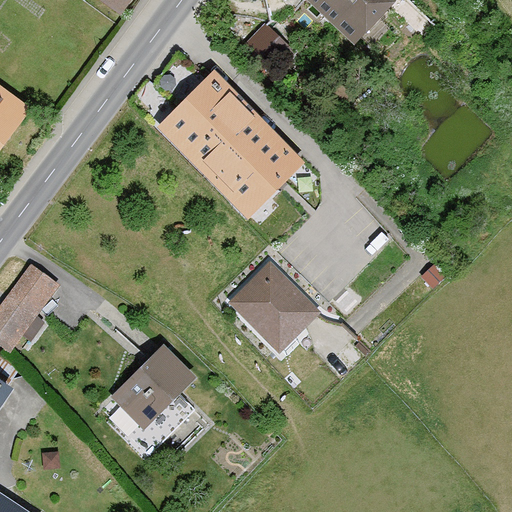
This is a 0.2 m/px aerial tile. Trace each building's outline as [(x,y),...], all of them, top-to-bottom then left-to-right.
[(114,0),(132,13),(141,0),(114,0)] [(324,0),(369,43),(411,0),(324,0)] [(266,58),(279,45),(261,29),(249,41),(266,58)] [(0,70),(0,162),(44,102),(0,70)] [(220,71),(168,123),(259,214),(311,162),(220,71)] [(274,258),(237,297),(289,347),(326,308),(274,258)] [(67,283),(40,263),(0,314),(0,338),(16,351),(67,283)] [(173,338),(121,391),(158,426),(209,372),(173,338)] [(19,377),(0,363),(0,442),(0,443),(20,415),(1,402),(19,377)] [(40,511),(4,487),(0,492),(0,511),(40,511)]
